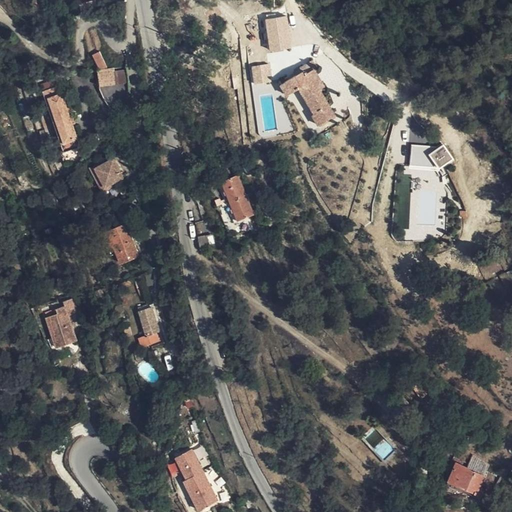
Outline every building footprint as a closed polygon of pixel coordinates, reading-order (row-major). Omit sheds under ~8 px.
[(268,51),(291,49),(288,16),(266,18),(268,51)] [(94,54),(101,70),(108,67),(101,51),(94,54)] [(296,75),(284,82),(290,93),(300,88),(315,114),(313,115),(319,125),(335,116),(320,90),(325,86),(315,70),(318,68),(314,60),(294,72),(296,75)] [(269,64),(251,66),(253,84),(271,82),(269,64)] [(114,68),(116,85),(129,82),(127,66),(114,68)] [(101,70),(97,71),(100,87),(116,85),(114,68),(101,70)] [(290,93),(284,82),(281,84),(287,95),(290,93)] [(73,124),(70,117),(59,86),(43,92),(65,153),(81,147),(73,124)] [(448,166),(449,146),(410,145),(410,166),(448,166)] [(113,159),(96,168),(105,186),(115,181),(123,177),(113,159)] [(96,168),(89,167),(103,193),(117,185),(115,181),(105,186),(96,168)] [(222,182),(230,201),(246,195),(238,175),(222,182)] [(246,195),(230,201),(238,221),(254,215),(246,195)] [(126,224),(114,229),(116,237),(111,238),(117,253),(121,263),(138,256),(126,224)] [(114,229),(102,234),(111,256),(117,253),(111,238),(116,237),(114,229)] [(215,235),(199,238),(201,250),(217,248),(215,235)] [(511,283),(511,270),(501,276),(503,281),(510,279),(511,283)] [(507,288),(511,285),(511,283),(510,279),(503,281),(507,288)] [(58,313),(46,317),(57,348),(76,341),(68,316),(78,313),(73,298),(63,301),(65,306),(56,309),(58,313)] [(151,304),(138,308),(147,335),(140,338),(143,347),(160,340),(157,333),(160,332),(151,304)] [(45,312),(46,317),(58,313),(56,309),(45,312)] [(444,385),(437,388),(440,393),(446,391),(444,385)] [(404,398),(393,408),(405,421),(416,412),(404,398)] [(372,449),(382,460),(393,450),(383,438),(372,449)] [(173,458),(197,511),(218,502),(193,448),(173,458)] [(468,469),(484,476),(489,466),(473,458),(469,467),(468,469)] [(478,491),(484,476),(468,469),(469,467),(457,462),(449,481),(479,494),(480,492),(478,491)] [(249,497),(244,499),(248,508),(254,506),(249,497)]
